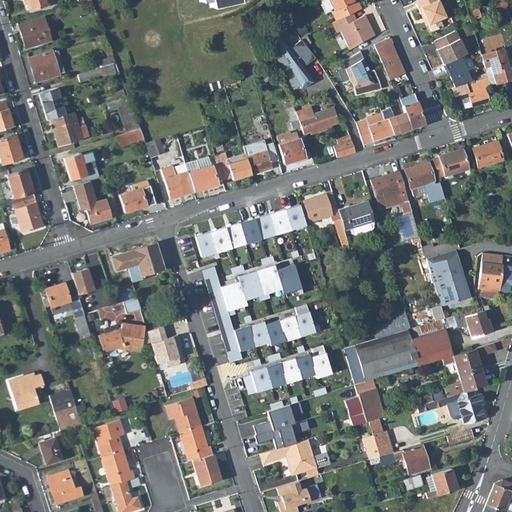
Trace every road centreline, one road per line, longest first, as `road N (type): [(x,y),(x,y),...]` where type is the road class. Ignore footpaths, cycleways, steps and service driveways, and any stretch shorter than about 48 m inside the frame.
road 1 (residential): [(163,220),(256,511)]
road 2 (residential): [(163,220),(441,133)]
road 3 (residential): [(69,249),(0,30)]
road 4 (residential): [(441,133),(389,0)]
